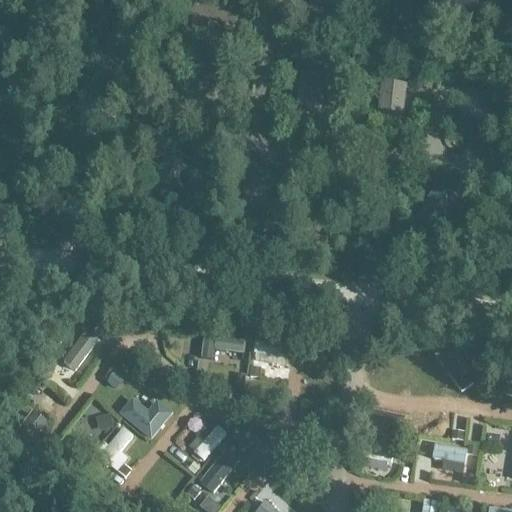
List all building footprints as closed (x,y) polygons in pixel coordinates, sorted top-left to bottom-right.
[(206,30),(210,19),(234,27),(239,12),(203,0),(199,0),(191,24),(206,30)] [(310,0),(309,7),(334,11),(336,0),(310,0)] [(397,0),(392,21),(426,29),(431,7),(403,0),(397,0)] [(326,78),(303,75),(299,109),(322,112),(326,78)] [(210,106),(212,82),(176,79),(175,102),(210,106)] [(403,121),(406,87),(381,84),(377,118),(403,121)] [(489,96),(466,93),(462,127),(485,130),(489,96)] [(172,200),(188,170),(168,159),(152,189),(172,200)] [(261,211),(278,181),(258,169),(241,199),(261,211)] [(350,221),(366,191),(346,180),(330,210),(350,221)] [(439,231),(456,201),(436,190),(419,219),(439,231)] [(85,332),(61,365),(74,375),(98,342),(85,332)] [(203,338),(201,361),(212,363),(214,353),(241,356),(243,345),(215,342),(215,339),(203,338)] [(282,345),(257,342),(255,364),(280,367),(282,345)] [(261,370),(251,369),(250,379),(260,380),(261,370)] [(115,376),(107,386),(115,393),(124,383),(115,376)] [(247,379),(238,378),(237,390),(245,391),(247,379)] [(131,403),(118,419),(151,444),(172,417),(157,406),(149,417),(131,403)] [(46,426),(30,415),(6,447),(22,459),(46,426)] [(110,419),(97,421),(99,434),(112,431),(110,419)] [(203,465),(226,438),(208,423),(197,436),(196,445),(189,453),(203,465)] [(132,439),(123,432),(99,463),(116,476),(117,475),(123,468),(127,463),(118,456),(132,439)] [(465,435),(453,434),(452,444),(464,445),(465,435)] [(89,451),(78,443),(71,453),(82,460),(89,451)] [(466,453),(436,447),(433,462),(444,464),(442,473),(462,477),(466,453)] [(479,451),(469,449),(468,458),(478,460),(479,451)] [(362,470),(385,474),(389,459),(365,454),(362,470)] [(225,456),(200,486),(213,497),(239,466),(225,456)] [(123,468),(117,475),(125,481),(131,474),(123,468)] [(475,480),(465,478),(463,486),(473,487),(475,480)] [(202,495),(194,489),(186,498),(194,504),(202,495)] [(220,511),(221,511),(208,501),(199,511),(220,511)]
